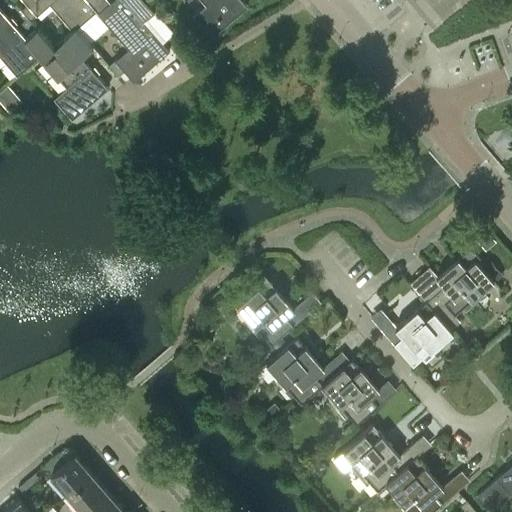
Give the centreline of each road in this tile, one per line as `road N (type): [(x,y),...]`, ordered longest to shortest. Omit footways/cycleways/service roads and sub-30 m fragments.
road 1 (residential): [(511,405),(473,441),(325,270)]
road 2 (residential): [(170,511),(106,437),(81,423),(44,430),(0,470)]
road 3 (tertiary): [(423,111),(326,0)]
road 4 (tertiary): [(511,213),(423,111)]
